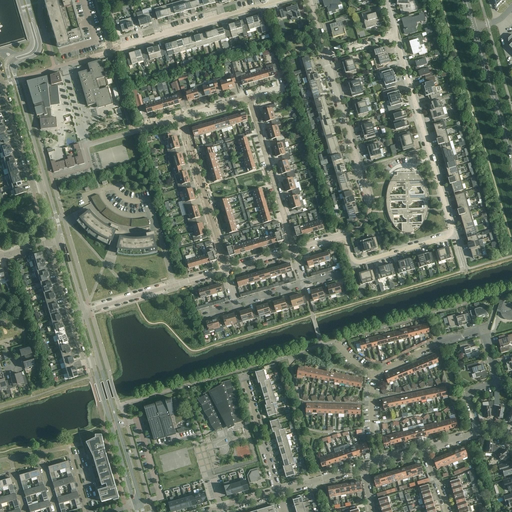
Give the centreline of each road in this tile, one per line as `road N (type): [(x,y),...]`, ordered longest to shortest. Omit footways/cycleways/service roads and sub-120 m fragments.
road 1 (residential): [(345,235),(366,225),(367,196),(309,0)]
road 2 (residential): [(453,236),(386,0)]
road 3 (residential): [(377,374),(485,331),(500,381),(473,391),(479,433)]
road 4 (residential): [(173,285),(148,198),(124,199),(115,188),(53,205)]
road 5 (residential): [(114,48),(197,17),(278,0)]
road 6 (residential): [(293,250),(248,96)]
road 7 (residential): [(225,270),(182,117)]
road 8 (tertiary): [(93,361),(135,505)]
road 9 (tertiary): [(141,503),(98,360)]
road 10 (tertiary): [(11,58),(6,66),(42,188)]
road 11 (residential): [(93,361),(85,364),(48,243)]
road 12 (residential): [(42,188),(33,191),(0,74)]
road 13 (tertiary): [(511,156),(475,30)]
road 14 (residential): [(345,235),(359,263),(453,236)]
road 15 (tertiary): [(47,187),(17,64)]
road 16 (residential): [(278,492),(244,375)]
